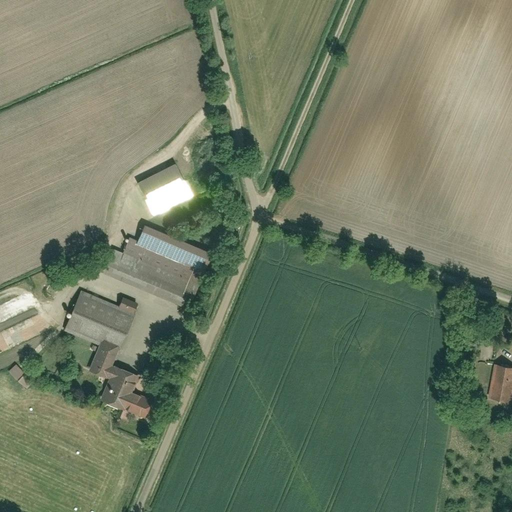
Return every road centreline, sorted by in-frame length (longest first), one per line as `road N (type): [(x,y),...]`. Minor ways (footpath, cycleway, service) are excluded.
road 1 (residential): [(136,511),(258,217),(208,0)]
road 2 (track): [(258,217),(511,299)]
road 3 (track): [(258,217),(352,0)]
